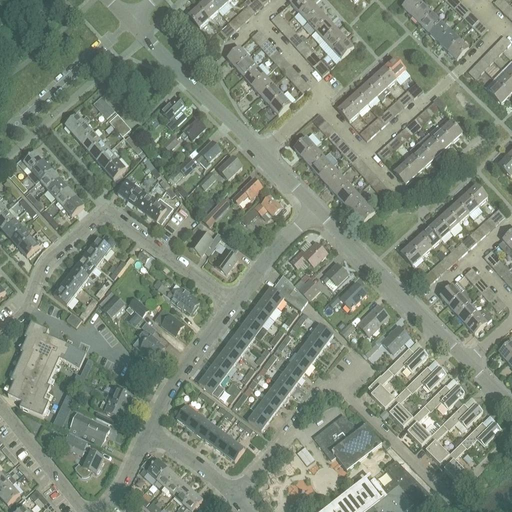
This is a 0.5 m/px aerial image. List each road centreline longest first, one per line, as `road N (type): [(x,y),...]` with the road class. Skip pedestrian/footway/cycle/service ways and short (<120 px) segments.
road 1 (residential): [(232,303),(105,211),(47,262),(26,308),(0,334)]
road 2 (residential): [(232,494),(317,394),(338,387),(449,500)]
road 3 (unclassified): [(467,361),(316,205)]
road 4 (residential): [(365,154),(503,26)]
road 5 (unclassified): [(262,152),(129,20)]
road 6 (residential): [(146,432),(232,303)]
road 7 (residential): [(0,406),(84,511)]
road 8 (residential): [(232,303),(316,205)]
